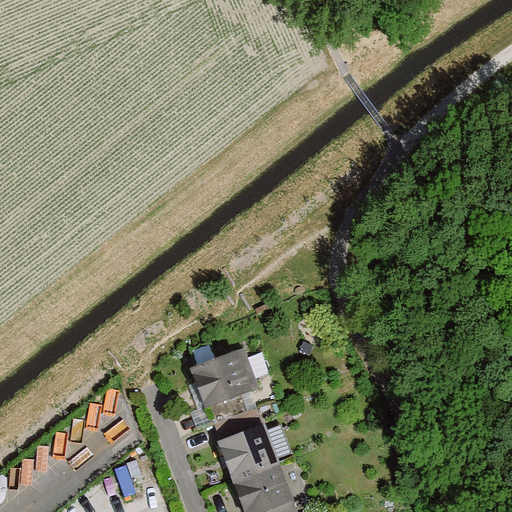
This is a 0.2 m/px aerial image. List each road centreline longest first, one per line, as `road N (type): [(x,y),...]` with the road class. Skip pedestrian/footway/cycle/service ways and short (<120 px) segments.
road 1 (track): [(511,52),(396,146)]
road 2 (unclassified): [(26,511),(136,421)]
road 3 (residential): [(196,511),(150,385)]
